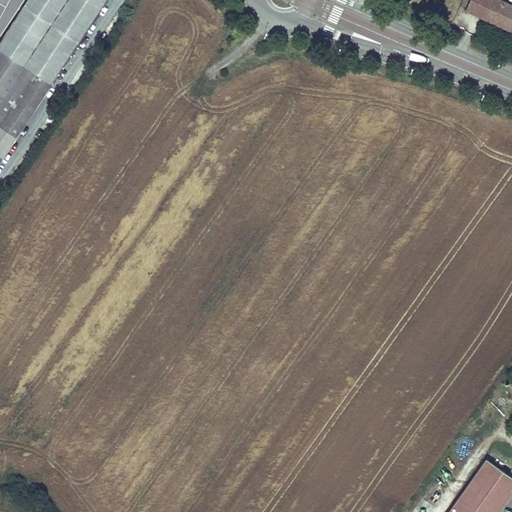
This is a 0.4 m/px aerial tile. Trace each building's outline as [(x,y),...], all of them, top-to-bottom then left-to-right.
[(107,0),(28,0),(0,44),(0,49),(35,73),(14,105),(0,95),(0,126),(1,127),(17,138),(107,0)] [(471,0),(466,11),(486,20),(495,0),(471,0)] [(511,5),(499,0),(495,0),(486,20),(511,31),(511,5)] [(0,164),(17,138),(1,127),(0,129),(0,164)] [(499,511),(511,495),(511,477),(486,459),(448,511),(499,511)] [(418,511),(420,511),(426,502),(422,499),(415,510),(418,511)]
